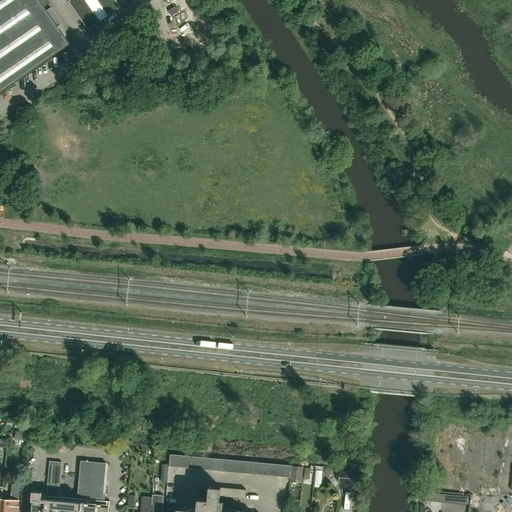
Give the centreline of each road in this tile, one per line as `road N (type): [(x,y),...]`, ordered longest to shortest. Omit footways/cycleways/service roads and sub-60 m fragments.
road 1 (primary): [(511,374),(0,320)]
road 2 (primary): [(0,334),(511,388)]
